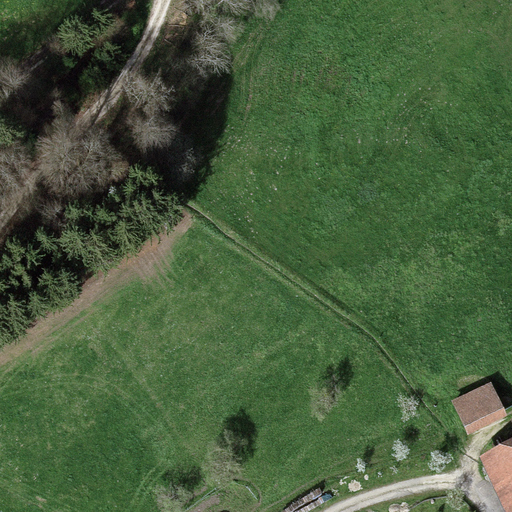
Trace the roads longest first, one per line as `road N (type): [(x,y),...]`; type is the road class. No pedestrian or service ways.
road 1 (track): [(110,137),(0,266)]
road 2 (track): [(179,0),(167,47),(110,137)]
road 3 (track): [(0,71),(111,0)]
